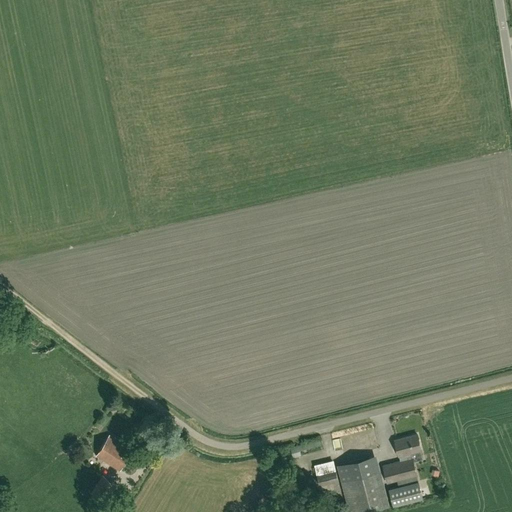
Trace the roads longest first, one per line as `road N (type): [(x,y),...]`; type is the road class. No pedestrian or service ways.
road 1 (unclassified): [(159,408),(209,442),(240,446),(511,378)]
road 2 (track): [(159,408),(0,283)]
